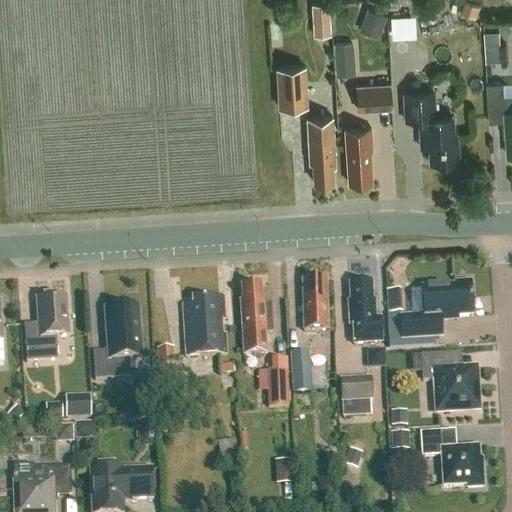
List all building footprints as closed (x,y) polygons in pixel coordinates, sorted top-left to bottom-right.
[(475,20),(479,9),(465,3),(460,15),(475,20)] [(367,10),(359,32),(378,39),(387,17),(367,10)] [(328,13),(316,14),(317,25),(329,24),(328,13)] [(391,14),(393,37),(417,36),(416,13),(391,14)] [(352,45),(334,46),(335,56),(353,55),(352,45)] [(489,66),(499,65),(497,47),(487,47),(489,66)] [(276,69),(279,109),(306,107),(304,67),(276,69)] [(511,96),(503,97),(502,83),(485,84),(487,123),(503,122),(505,156),(511,156),(511,96)] [(390,85),(356,87),(357,112),(392,110),(390,85)] [(428,148),(429,164),(459,162),(458,135),(453,135),(452,118),(435,119),(433,94),(403,96),(405,122),(418,121),(420,148),(428,148)] [(334,165),(331,116),(306,118),(307,139),(308,163),(312,162),(313,185),(333,184),(332,165),(334,165)] [(370,129),(344,131),(348,184),(372,182),(370,151),(372,151),(370,129)] [(303,334),(328,333),(327,283),(302,284),(303,334)] [(473,318),(471,283),(456,284),(456,287),(422,289),(424,317),(400,318),(402,342),(442,339),(441,323),(447,323),(447,320),(473,318)] [(380,321),(375,321),(374,303),(371,303),(371,285),(350,286),(351,304),(348,304),(349,327),(352,326),(353,347),(381,346),(380,321)] [(242,289),(242,304),(240,304),(243,358),(267,357),(266,336),(272,336),(270,307),(262,307),(261,288),(242,289)] [(70,340),(67,300),(37,302),(39,327),(25,328),(28,366),(59,364),(57,341),(70,340)] [(186,360),(227,358),(223,301),(193,302),(194,308),(183,309),(186,360)] [(386,303),(387,315),(401,314),(400,302),(386,303)] [(93,354),(95,383),(116,381),(115,372),(129,371),(128,362),(141,361),(138,309),(129,310),(126,307),(123,306),(119,306),(116,308),(113,311),(105,311),(108,353),(93,354)] [(157,353),(160,393),(176,392),(173,352),(157,353)] [(368,372),(385,370),(384,352),(367,353),(368,372)] [(312,394),(310,371),(309,354),(290,355),(293,396),(312,394)] [(479,412),(476,370),(451,372),(450,356),(421,358),(422,384),(435,383),(437,414),(479,412)] [(272,374),(267,374),(267,393),(268,410),(289,409),(287,360),(272,361),(272,374)] [(221,376),(234,375),(233,366),(220,367),(221,376)] [(372,381),(340,382),(341,404),(373,402),(372,381)] [(89,398),(64,399),(65,422),(90,421),(89,398)] [(46,422),(62,422),(61,406),(45,407),(46,422)] [(14,426),(24,416),(16,408),(6,418),(14,426)] [(140,408),(140,422),(157,421),(157,408),(140,408)] [(391,429),(407,428),(406,413),(390,414),(391,429)] [(75,442),(96,441),(95,424),(74,425),(75,442)] [(157,448),(156,426),(139,427),(140,449),(157,448)] [(58,430),(58,443),(71,443),(71,430),(58,430)] [(484,489),(482,461),(480,461),(479,449),(447,451),(446,434),(420,436),(422,459),(441,458),(443,489),(467,488),(467,490),(484,489)] [(391,452),(409,451),(408,435),(390,436),(391,452)] [(236,460),(234,443),(228,444),(230,461),(236,460)] [(327,468),(338,466),(335,451),(324,453),(327,468)] [(357,471),(362,456),(349,452),(344,467),(357,471)] [(292,464),(280,465),(280,491),(293,491),(292,464)] [(14,468),(15,483),(15,511),(53,511),(53,499),(71,498),(70,469),(40,470),(33,470),(33,467),(14,468)] [(90,470),(90,474),(91,511),(123,511),(123,499),(132,499),(132,502),(153,501),(152,471),(122,472),(122,469),(90,470)] [(298,490),(305,490),(304,475),(297,476),(298,490)]
